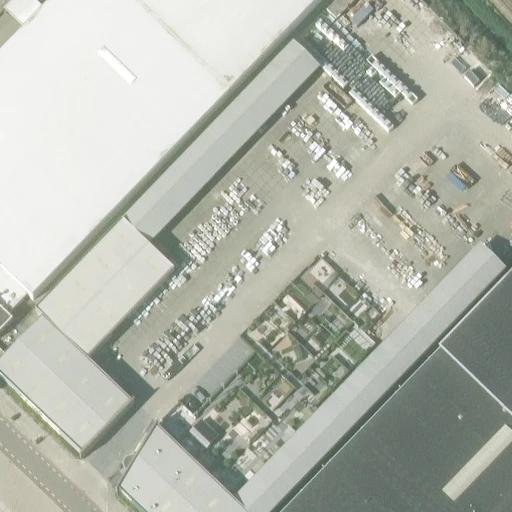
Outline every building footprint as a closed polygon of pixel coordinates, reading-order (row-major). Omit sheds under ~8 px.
[(57,0),(36,22),(174,155),(323,0),(57,0)] [(0,320),(8,328),(12,323),(7,318),(27,298),(32,302),(174,155),(36,22),(0,59),(0,320)] [(79,460),(80,461),(82,459),(134,405),(133,404),(131,406),(87,363),(97,353),(174,274),(122,224),(35,314),(42,321),(26,337),(11,353),(0,364),(0,379),(81,458),(79,460)] [(511,511),(511,279),(288,511),(511,511)] [(127,475),(117,492),(116,493),(115,494),(117,495),(118,493),(120,496),(137,511),(241,511),(156,430),(158,428),(156,427),(134,462),(127,475)]
